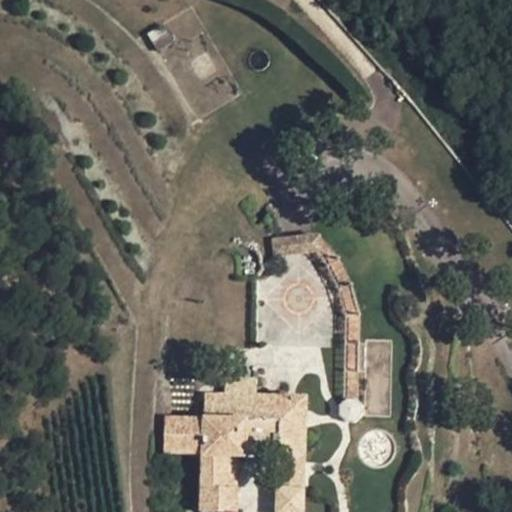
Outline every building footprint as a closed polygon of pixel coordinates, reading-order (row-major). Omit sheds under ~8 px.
[(153,49),(171,43),(166,26),(148,32),(153,49)] [(321,236),(272,241),(272,256),(323,251),(321,236)] [(257,348),(258,276),(224,275),(223,352),(255,350),(257,349),(257,348)] [(257,381),(230,380),(230,396),(256,397),(257,381)] [(204,453),(201,511),(236,511),(236,488),(226,488),(226,456),(279,457),(278,489),(303,490),(306,398),(256,397),(230,396),(204,395),(205,420),(165,419),(164,451),(204,453)] [(363,406),(356,399),(347,399),(339,406),(340,414),(345,421),(355,421),(362,416),(363,406)] [(226,456),(226,488),(236,488),(237,457),(226,456)] [(302,511),(303,490),(278,489),(277,511),(302,511)]
